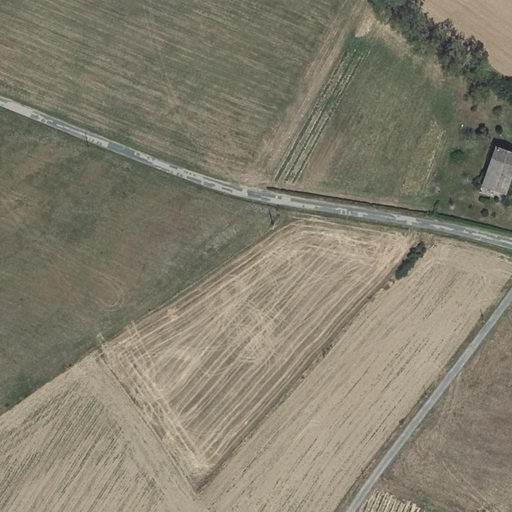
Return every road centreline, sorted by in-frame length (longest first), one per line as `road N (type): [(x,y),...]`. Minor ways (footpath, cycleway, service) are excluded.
road 1 (unclassified): [(511,245),(266,198),(0,101)]
road 2 (unclassified): [(511,292),(358,511)]
